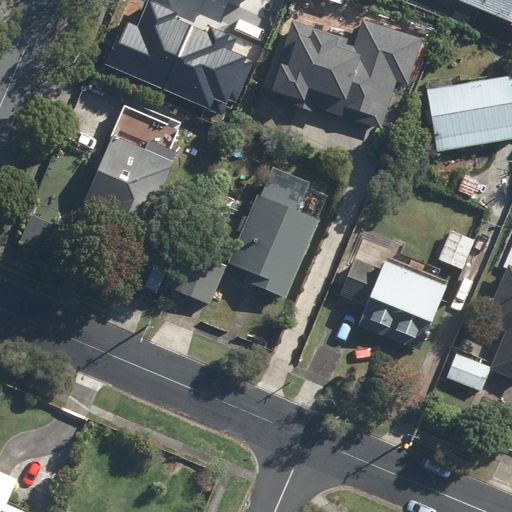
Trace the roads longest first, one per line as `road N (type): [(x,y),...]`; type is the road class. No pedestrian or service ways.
road 1 (residential): [(307,438),(0,308)]
road 2 (residential): [(481,511),(307,438)]
